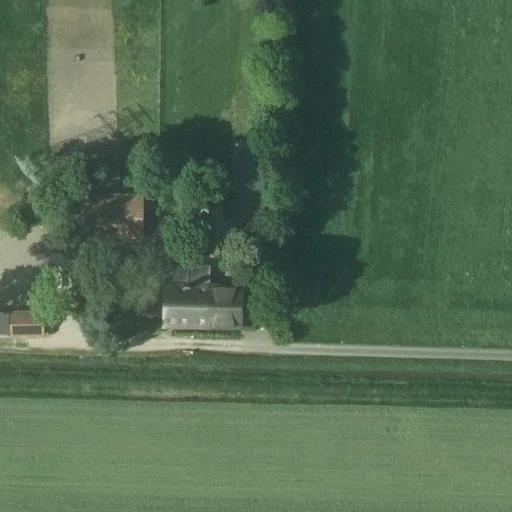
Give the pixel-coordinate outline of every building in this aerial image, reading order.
[(265,160),(264,160),(235,160),(235,162),(235,221),(265,221),(265,160)] [(80,200),(80,234),(138,235),(138,201),(80,200)] [(191,229),(213,230),(214,208),(191,208),(191,229)] [(158,219),(157,235),(175,236),(176,220),(158,219)] [(159,238),(158,258),(184,258),(185,239),(159,238)] [(186,285),(186,266),(166,265),(164,326),(193,327),(193,306),(202,306),(202,285),(186,285)] [(211,267),(186,266),(186,285),(202,285),(202,306),(193,306),(193,327),(241,328),(242,286),(209,285),(209,270),(211,270),(211,267)] [(9,334),(43,334),(43,314),(9,314),(9,334)]
